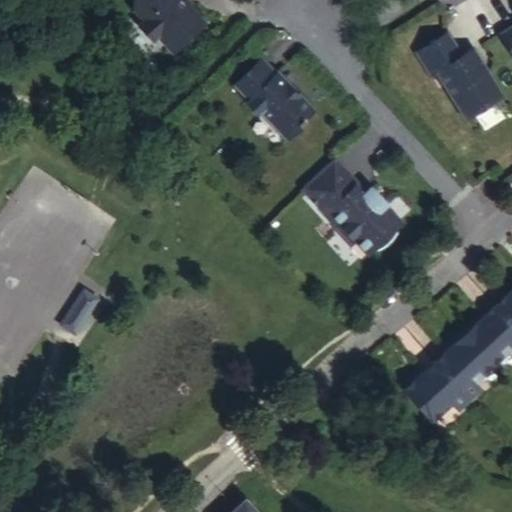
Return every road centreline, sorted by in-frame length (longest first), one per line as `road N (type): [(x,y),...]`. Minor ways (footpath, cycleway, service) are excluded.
road 1 (residential): [(177,511),(486,235)]
road 2 (residential): [(397,0),(325,49),(486,235)]
